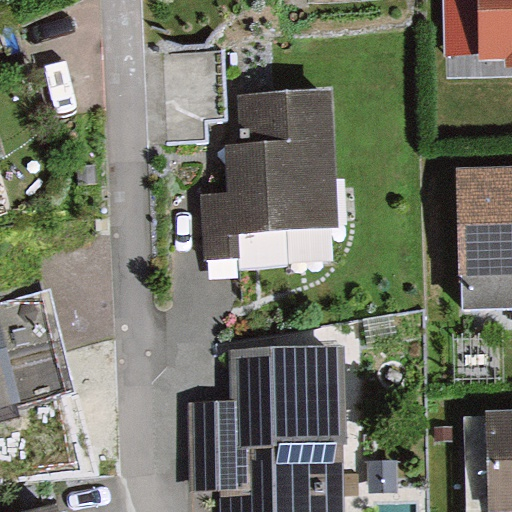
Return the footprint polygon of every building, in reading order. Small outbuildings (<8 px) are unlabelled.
[(511,0),(455,0),(457,80),(511,78),(511,0)] [(340,79),(244,82),(246,129),(233,130),(235,175),(201,176),(205,256),(347,250),(340,79)] [(0,183),(30,173),(0,88),(0,183)] [(511,186),(475,188),(479,298),(511,297),(511,186)] [(61,299),(14,313),(32,373),(79,359),(61,299)] [(0,427),(32,417),(0,315),(0,427)] [(345,511),(344,357),(229,357),(229,409),(185,409),(186,496),(230,496),(229,511),(345,511)] [(511,511),(511,403),(470,403),(470,511),(511,511)] [(0,511),(74,511),(68,489),(0,508),(0,511)]
